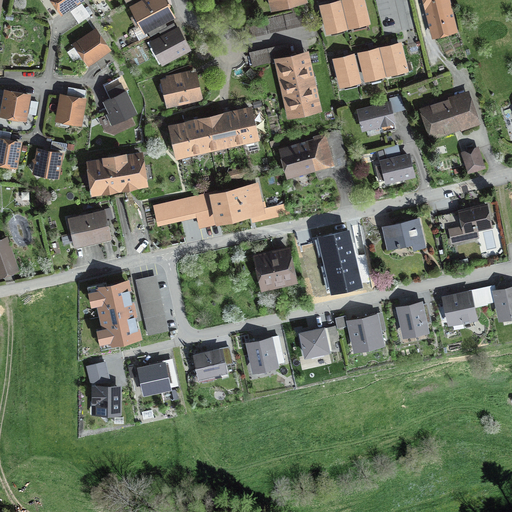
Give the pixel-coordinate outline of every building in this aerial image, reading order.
[(79,0),(55,0),(57,2),(55,5),(59,10),(62,10),(63,11),(79,0)] [(145,30),(171,16),(163,0),(147,0),(133,8),(136,14),(131,16),(137,26),(142,24),(145,30)] [(346,8),(351,25),(367,21),(362,0),(348,0),(339,2),(341,9),(346,8)] [(427,0),(436,34),(451,29),(446,7),(450,6),(449,2),(445,3),(444,0),(427,0)] [(341,9),(339,2),(318,8),(319,15),(324,13),(328,31),(345,27),(341,9)] [(90,15),(82,3),(70,11),(79,23),(90,15)] [(250,35),(306,22),(303,11),(247,23),(250,35)] [(172,57),(188,49),(177,29),(153,42),(160,55),(168,51),(172,57)] [(86,62),(90,62),(96,58),(103,69),(115,61),(95,31),(77,43),(83,52),(81,55),(86,62)] [(383,48),(377,50),(379,57),(384,55),(389,73),(405,69),(399,44),(383,48)] [(280,59),(280,60),(290,58),(288,46),(251,54),(253,65),(280,59)] [(360,54),(352,56),(354,63),(362,61),(366,78),(383,74),(379,57),(377,50),(360,54)] [(290,58),(280,60),(283,69),(277,70),(285,105),(290,104),(292,113),(315,108),(311,89),(317,88),(314,72),(308,74),(303,55),(290,58)] [(358,80),(354,63),(352,56),(331,61),(333,68),(337,67),(342,84),(358,80)] [(107,114),(112,124),(136,113),(125,91),(129,90),(122,75),(105,83),(112,97),(104,100),(110,113),(107,114)] [(169,103),(199,97),(194,75),(164,81),(169,103)] [(11,118),(13,115),(25,117),(28,96),(6,92),(2,113),(3,117),(11,118)] [(393,111),(405,108),(400,95),(390,98),(393,111)] [(78,121),(80,121),(84,100),(62,96),(58,117),(69,119),(70,123),(76,124),(78,121)] [(475,119),(467,97),(425,112),(432,133),(475,119)] [(382,131),(395,128),(389,103),(359,111),(364,128),(381,124),(382,131)] [(252,120),(250,108),(236,111),(237,117),(235,118),(241,141),(245,140),(246,146),(254,144),(253,138),(256,137),(254,126),(254,124),(252,120)] [(241,141),(235,118),(220,121),(225,145),(241,141)] [(204,125),(209,148),(225,145),(220,121),(204,125)] [(193,152),(188,128),(186,129),(185,123),(171,126),(178,155),(181,155),(182,160),(190,158),(189,153),(193,152)] [(188,128),(193,152),(209,148),(204,125),(188,128)] [(334,166),(347,163),(340,130),(314,136),(316,144),(311,145),(310,142),(283,150),(289,171),(313,165),(313,168),(333,162),(334,166)] [(20,143),(0,139),(0,164),(3,165),(5,162),(16,164),(20,143)] [(67,143),(52,140),(51,148),(65,150),(67,143)] [(379,180),(387,179),(387,180),(413,174),(408,155),(401,157),(398,145),(384,148),(387,160),(382,162),(383,163),(375,165),(379,180)] [(45,176),(49,173),(57,175),(61,153),(39,149),(37,157),(34,159),(36,163),(35,171),(42,172),(45,176)] [(466,153),(471,167),(482,164),(477,149),(466,153)] [(90,163),(95,191),(144,183),(140,156),(127,158),(127,159),(103,162),(103,161),(90,163)] [(228,189),(154,205),(158,222),(180,217),(180,216),(197,212),(200,226),(220,221),(219,218),(253,211),(254,219),(289,212),(287,202),(263,208),(258,186),(229,192),(228,189)] [(491,226),(486,205),(438,216),(441,230),(463,225),(464,229),(475,227),(475,229),(491,226)] [(75,244),(110,236),(105,211),(69,219),(75,244)] [(413,248),(424,246),(419,220),(384,228),(388,247),(411,241),(413,248)] [(350,230),(318,238),(331,294),(363,287),(350,230)] [(0,242),(0,274),(18,268),(13,254),(10,255),(4,241),(0,242)] [(295,280),(288,249),(258,256),(265,286),(295,280)] [(166,330),(153,276),(136,279),(148,334),(166,330)] [(108,341),(138,335),(127,282),(97,289),(108,341)] [(511,288),(496,292),(502,316),(511,313),(511,288)] [(446,298),(450,321),(474,316),(469,293),(446,298)] [(420,304),(400,308),(406,333),(425,329),(420,304)] [(345,315),(336,317),(338,327),(347,325),(345,315)] [(375,316),(351,322),(355,343),(367,341),(368,345),(381,342),(375,316)] [(335,325),(301,332),(306,355),(311,354),(312,358),(324,355),(323,351),(336,348),(334,340),(338,339),(335,325)] [(275,364),(269,339),(250,344),(255,369),(275,364)] [(220,350),(196,356),(200,375),(225,370),(220,350)] [(104,361),(88,365),(92,381),(109,381),(104,361)] [(145,393),(169,387),(164,363),(139,368),(145,393)] [(118,411),(118,387),(94,387),(94,401),(98,401),(98,411),(118,411)]
